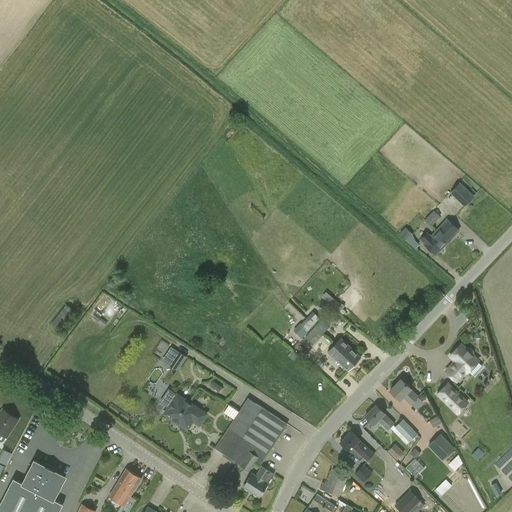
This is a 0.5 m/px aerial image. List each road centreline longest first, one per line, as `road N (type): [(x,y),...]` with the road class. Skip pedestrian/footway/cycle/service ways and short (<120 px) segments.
road 1 (unclassified): [(277,511),(322,433),(511,233)]
road 2 (tertiary): [(227,511),(0,360)]
